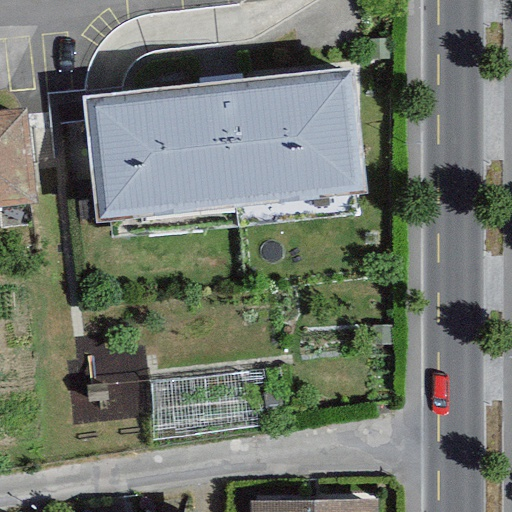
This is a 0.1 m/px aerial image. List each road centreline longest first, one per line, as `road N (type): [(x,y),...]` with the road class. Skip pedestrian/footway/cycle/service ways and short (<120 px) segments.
road 1 (residential): [(0,497),(458,432)]
road 2 (unclassified): [(458,432),(455,0)]
road 3 (residential): [(149,0),(0,20)]
